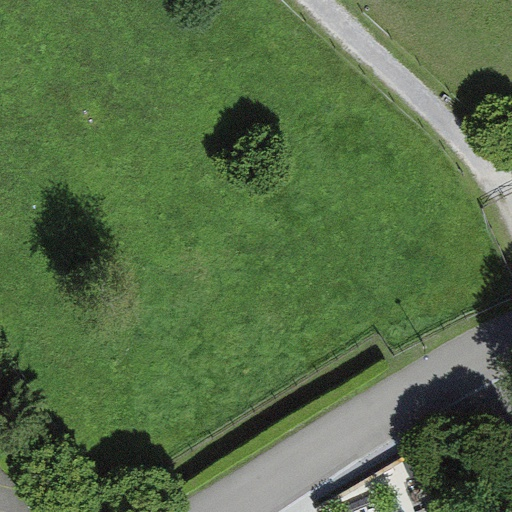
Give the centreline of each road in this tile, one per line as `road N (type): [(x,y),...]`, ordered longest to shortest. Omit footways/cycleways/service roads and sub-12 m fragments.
road 1 (residential): [(511,339),(420,387),(223,511)]
road 2 (unknown): [(313,0),(481,162),(511,220)]
